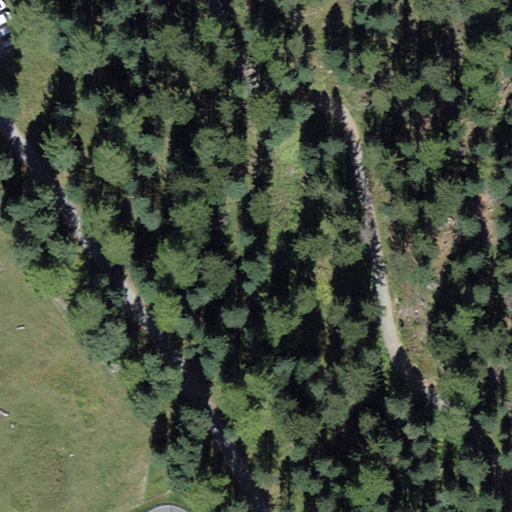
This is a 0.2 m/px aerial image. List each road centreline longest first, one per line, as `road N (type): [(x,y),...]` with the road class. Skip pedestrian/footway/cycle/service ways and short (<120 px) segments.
road 1 (track): [(510,511),(485,442),(390,341),(346,118),(318,98),(260,91),(241,69),(216,0)]
road 2 (residential): [(0,113),(180,363),(262,511)]
